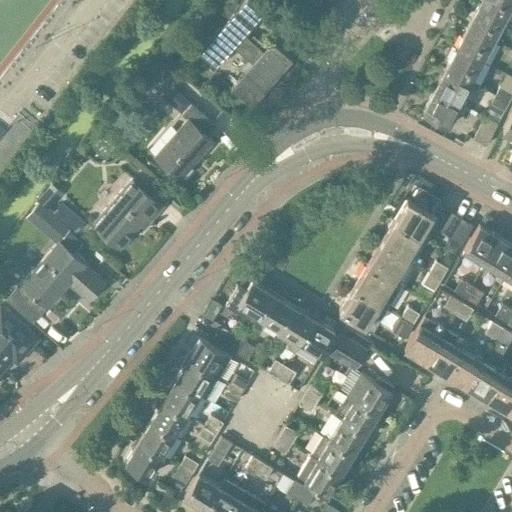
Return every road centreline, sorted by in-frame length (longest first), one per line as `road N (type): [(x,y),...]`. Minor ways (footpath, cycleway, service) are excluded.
road 1 (tertiary): [(329,132),(296,144),(263,173),(36,427)]
road 2 (residential): [(511,445),(436,398),(373,511)]
road 3 (tertiary): [(511,200),(361,131),(329,132)]
road 4 (residential): [(329,132),(317,102),(320,79),(380,8),(421,13)]
